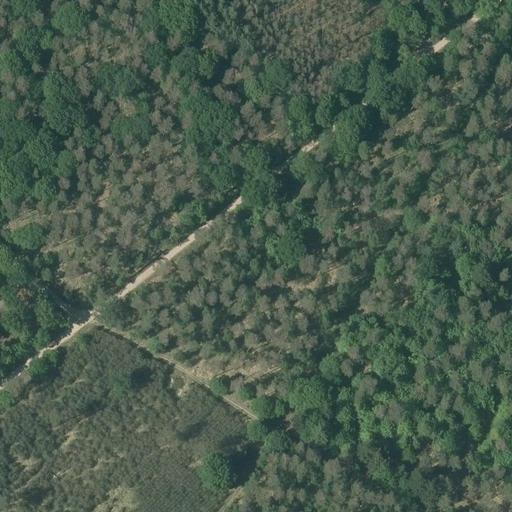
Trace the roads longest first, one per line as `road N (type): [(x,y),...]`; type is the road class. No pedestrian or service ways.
road 1 (track): [(511,48),(229,511)]
road 2 (track): [(499,0),(81,319)]
road 3 (track): [(81,319),(406,511)]
